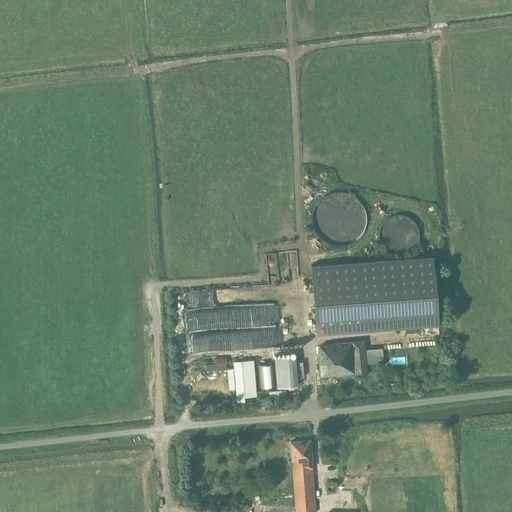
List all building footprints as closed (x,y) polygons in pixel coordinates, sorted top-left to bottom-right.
[(423,234),(423,233),(422,230),(421,225),(419,222),(417,219),(414,217),(410,215),(407,214),(403,213),(398,214),(395,215),(392,217),(389,219),(386,222),(384,226),(383,229),(383,233),(383,238),(385,241),(387,245),(389,247),(391,250),(395,251),(398,253),(402,253),(405,253),(409,252),(413,250),(416,248),(419,245),(421,242),(422,238),(423,234)] [(306,253),(372,248),(371,231),(306,237),(306,253)] [(317,338),(439,329),(434,259),(312,268),(317,338)] [(320,377),(367,373),(365,342),(316,346),(318,346),(320,377)] [(275,362),(260,363),(262,389),(297,385),(298,385),(295,355),(274,357),(275,362)] [(256,396),(253,360),(233,361),(236,401),(244,401),(243,397),(256,396)] [(290,443),(294,511),(309,511),(317,511),(311,441),(290,443)]
